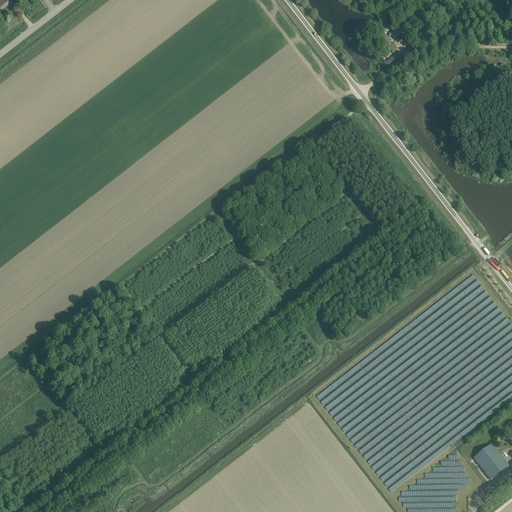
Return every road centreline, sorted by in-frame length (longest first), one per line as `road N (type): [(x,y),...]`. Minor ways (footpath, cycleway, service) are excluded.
road 1 (track): [(57,511),(386,256),(388,238),(316,142),(364,99)]
road 2 (unclassified): [(511,289),(285,0)]
